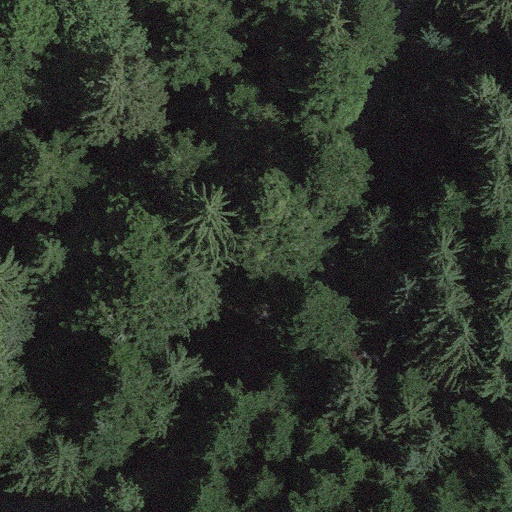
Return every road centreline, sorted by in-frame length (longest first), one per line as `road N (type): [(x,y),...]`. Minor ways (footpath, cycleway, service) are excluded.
road 1 (track): [(413,0),(282,342),(202,457),(123,507),(73,511)]
road 2 (track): [(511,445),(406,420),(282,342)]
